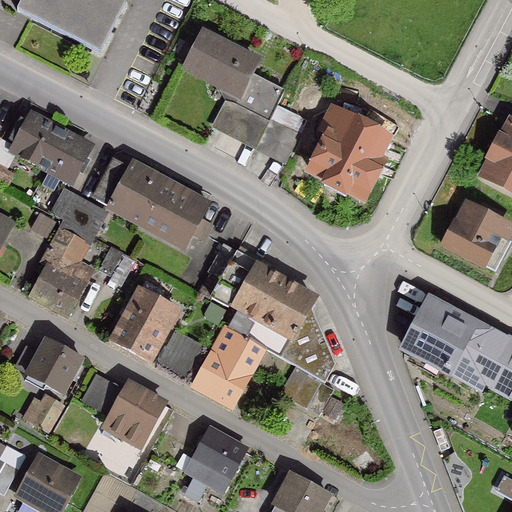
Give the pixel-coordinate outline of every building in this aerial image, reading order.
[(80,46),(97,54),(122,6),(111,0),(20,0),(15,12),(80,46)] [(212,125),(255,147),(268,121),(267,121),(281,93),(248,76),(254,64),(216,44),(217,43),(208,39),(208,40),(201,36),(183,70),(215,86),(215,85),(236,95),(231,104),(223,102),(212,125)] [(345,193),(360,200),(379,164),(374,161),(384,142),(330,113),(319,133),(328,138),(309,174),(323,182),(321,186),(343,197),(345,193)] [(44,171),(63,136),(29,117),(25,125),(16,120),(8,135),(17,140),(10,153),(44,171)] [(268,121),(255,147),(284,162),(297,136),(268,121)] [(487,160),(489,161),(480,178),(511,194),(511,125),(509,124),(500,140),(498,139),(487,160)] [(88,149),(63,136),(44,171),(69,184),(88,149)] [(197,220),(202,211),(114,163),(106,178),(101,175),(93,189),(99,191),(94,201),(181,248),(188,235),(201,242),(210,227),(197,220)] [(3,172),(5,168),(0,164),(0,183),(6,187),(12,177),(3,172)] [(74,198),(61,191),(48,215),(61,222),(74,198)] [(89,237),(102,214),(74,198),(61,222),(89,237)] [(453,223),(441,248),(481,269),(482,268),(492,273),(508,244),(504,241),(509,232),(503,229),(504,227),(465,207),(455,225),(453,223)] [(89,237),(61,222),(56,230),(58,231),(39,265),(45,268),(28,298),(64,318),(87,277),(72,268),(84,246),(87,248),(92,239),(89,237)] [(208,299),(234,253),(220,245),(205,273),(208,275),(198,293),(208,299)] [(108,248),(96,272),(107,278),(120,255),(108,248)] [(236,311),(224,329),(261,349),(322,385),(323,384),(317,381),(326,366),(305,318),(302,316),(311,300),(256,270),(258,266),(234,253),(208,299),(225,309),(227,306),(236,311)] [(138,293),(111,343),(146,363),(174,312),(138,293)] [(511,348),(503,343),(504,342),(485,331),(480,341),(423,310),(402,350),(478,391),(483,383),(511,398),(511,348)] [(224,329),(191,388),(228,409),(261,349),(224,329)] [(203,349),(195,344),(180,336),(175,345),(190,353),(191,351),(199,355),(203,349)] [(77,366),(80,361),(44,341),(25,376),(60,396),(69,379),(72,381),(79,368),(77,366)] [(297,372),(282,397),(316,417),(331,391),(297,372)] [(118,392),(98,380),(86,401),(107,413),(118,392)] [(139,447),(161,406),(126,386),(103,427),(139,447)] [(22,418),(45,431),(59,408),(44,400),(41,406),(32,401),(22,418)] [(227,481),(243,451),(208,432),(191,462),(192,463),(185,475),(205,486),(206,484),(221,492),(227,481)] [(0,454),(0,462),(3,464),(0,468),(0,496),(1,497),(21,461),(2,450),(0,454)] [(40,511),(58,511),(75,481),(36,459),(15,497),(41,511),(40,511)] [(324,498),(325,496),(289,476),(269,511),(316,511),(321,503),(326,506),(329,501),(324,498)]
